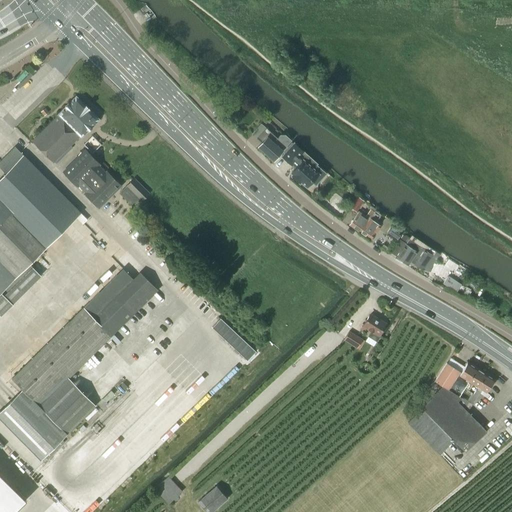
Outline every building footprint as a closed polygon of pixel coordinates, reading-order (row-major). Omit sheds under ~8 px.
[(30,73),(17,86),(19,89),(33,75),(30,73)] [(57,114),(58,115),(32,141),(53,163),(80,136),(81,137),(99,119),(76,96),(57,114)] [(280,135),(277,138),(266,128),(256,138),(261,143),(257,147),(273,161),(283,150),(292,141),(285,135),(280,135)] [(92,136),(83,145),(92,154),(101,145),(92,136)] [(298,158),(303,152),(294,144),(282,157),(291,165),(292,164),(296,168),(292,173),(293,174),(292,176),(299,182),(301,181),(307,186),(312,181),(315,184),(325,174),(315,165),(312,169),(303,161),(302,162),(298,158)] [(0,314),(11,303),(12,304),(24,292),(23,292),(41,275),(30,264),(76,218),(83,224),(84,223),(87,220),(81,213),(23,155),(14,146),(0,160),(0,167),(5,173),(0,178),(0,188),(23,210),(0,233),(0,314)] [(122,187),(112,177),(100,165),(100,164),(85,149),(63,172),(77,187),(78,187),(90,199),(99,209),(122,187)] [(148,194),(134,180),(127,187),(141,201),(148,194)] [(0,233),(23,210),(0,188),(0,233)] [(357,196),(349,208),(355,212),(363,200),(357,196)] [(349,225),(359,232),(374,212),(370,209),(366,215),(359,210),(349,225)] [(374,212),(359,232),(370,240),(380,225),(376,222),(380,216),(374,212)] [(402,232),(391,224),(385,233),(396,241),(402,232)] [(422,269),(431,256),(408,241),(410,239),(406,236),(402,235),(401,238),(402,241),(405,243),(396,257),(408,265),(410,262),(422,269)] [(123,270),(84,309),(94,319),(133,280),(123,270)] [(158,291),(140,273),(105,308),(94,319),(112,337),(158,291)] [(448,276),(443,284),(454,291),(459,283),(448,276)] [(70,322),(12,380),(22,390),(40,408),(67,381),(112,337),(94,319),(84,309),(83,308),(70,322)] [(386,323),(370,314),(360,329),(366,333),(368,330),(370,332),(367,337),(377,342),(381,336),(379,335),(386,323)] [(362,339),(349,331),(343,340),(357,348),(362,339)] [(446,363),(434,381),(442,386),(459,396),(465,387),(477,368),(468,362),(463,369),(461,372),(446,363)] [(468,390),(472,393),(473,393),(485,373),(477,368),(465,387),(469,390),(468,390)] [(472,393),(468,399),(474,403),(481,390),(485,392),(490,386),(494,379),(485,373),(473,393),(472,393)] [(22,390),(0,412),(0,422),(40,462),(41,461),(94,408),(67,381),(40,408),(22,390)] [(407,422),(439,455),(453,440),(465,451),(486,431),(467,411),(464,408),(457,401),(461,397),(459,396),(442,386),(426,402),(426,403),(421,409),(407,422)] [(464,408),(467,411),(473,404),(474,403),(468,399),(468,400),(461,397),(457,401),(464,408)] [(0,473),(0,511),(13,511),(26,500),(0,473)] [(168,477),(157,487),(171,501),(182,491),(168,477)] [(211,511),(227,499),(216,485),(197,502),(205,511),(211,511)]
